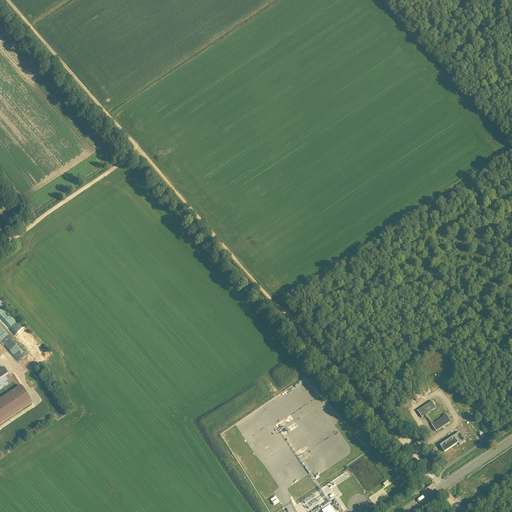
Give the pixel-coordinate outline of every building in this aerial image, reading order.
[(29,334),(21,343),(23,346),(32,337),(29,334)] [(25,344),(38,363),(47,357),(33,338),(25,344)] [(22,350),(13,355),(19,366),(26,362),(25,359),(27,358),(22,350)] [(5,367),(0,370),(0,390),(14,382),(5,367)] [(429,415),(437,409),(432,401),(416,411),(422,420),(426,418),(436,434),(452,423),(446,415),(434,423),(429,415)] [(459,433),(440,446),(445,454),(458,445),(460,447),(466,443),(459,433)] [(340,492),(336,486),(350,477),(346,470),(330,480),(338,493),(340,492)] [(327,497),(332,494),(331,493),(334,491),(333,488),(331,489),(328,485),(322,489),(327,497)] [(269,499),(273,505),(278,502),(275,496),(269,499)]
